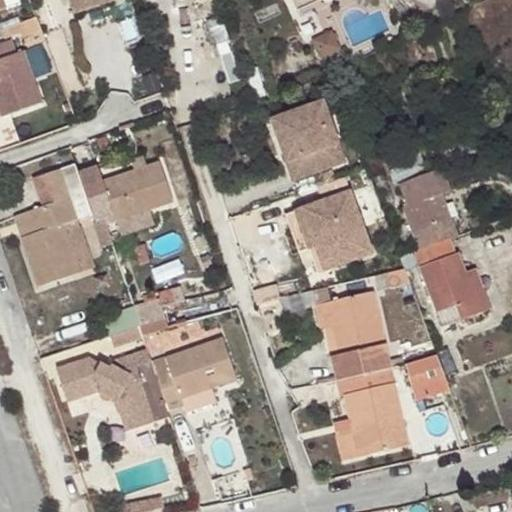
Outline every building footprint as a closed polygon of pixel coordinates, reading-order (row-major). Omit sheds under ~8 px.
[(0,0),(0,19),(10,16),(4,0),(0,0)] [(69,0),(78,25),(117,12),(113,0),(69,0)] [(322,0),(293,0),(298,11),(322,0)] [(44,44),(29,49),(38,76),(53,71),(44,44)] [(0,53),(0,113),(4,126),(45,112),(30,60),(23,63),(18,47),(0,53)] [(323,104),(285,118),(306,176),(344,162),(323,104)] [(306,176),(285,118),(270,123),(292,181),(306,176)] [(132,162),(136,172),(149,168),(146,158),(132,162)] [(115,217),(117,224),(151,211),(174,204),(161,165),(149,168),(136,172),(105,183),(102,175),(83,182),(97,224),(115,217)] [(406,212),(420,255),(453,241),(461,238),(446,197),(453,194),(446,170),(403,187),(411,211),(406,212)] [(61,214),(73,211),(59,172),(36,180),(41,195),(26,200),(32,221),(18,226),(35,277),(77,262),(61,214)] [(353,199),(304,216),(318,254),(326,278),(376,261),(353,199)] [(11,205),(18,226),(32,221),(26,200),(11,205)] [(88,259),(73,211),(61,214),(77,262),(88,259)] [(151,211),(117,224),(121,239),(157,226),(151,211)] [(318,254),(304,216),(288,222),(303,259),(318,254)] [(453,241),(420,255),(417,256),(402,262),(406,271),(421,266),(441,316),(460,309),(467,323),(487,315),(470,275),(461,255),(459,256),(453,241)] [(412,286),(406,271),(386,276),(390,290),(412,286)] [(481,272),(470,275),(487,315),(495,312),(481,272)] [(368,294),(328,303),(333,325),(327,328),(333,357),(327,359),(331,381),(386,367),(368,294)] [(114,354),(148,342),(146,335),(171,326),(161,298),(102,319),(114,354)] [(333,325),(328,303),(310,307),(316,329),(327,328),(333,325)] [(167,411),(180,406),(178,398),(214,387),(236,380),(223,337),(151,360),(167,411)] [(417,400),(450,390),(437,355),(402,363),(405,374),(410,373),(417,400)] [(92,358),(59,370),(65,390),(78,386),(82,397),(100,391),(113,400),(121,398),(125,413),(122,414),(129,434),(170,421),(167,411),(151,360),(136,364),(141,381),(137,383),(135,379),(114,365),(111,369),(92,358)] [(386,367),(331,381),(335,396),(341,395),(349,427),(356,457),(406,445),(386,367)] [(78,386),(65,390),(69,402),(82,397),(78,386)] [(178,398),(180,406),(184,414),(219,403),(214,387),(178,398)] [(117,415),(122,414),(125,413),(121,398),(113,400),(117,415)] [(341,461),(356,457),(349,427),(333,432),(341,461)]
